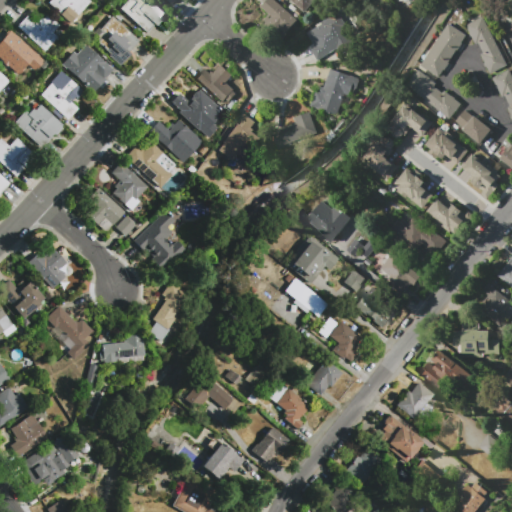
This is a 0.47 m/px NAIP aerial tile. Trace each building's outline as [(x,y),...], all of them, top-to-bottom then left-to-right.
[(85,0),(90,4),(70,26),(60,16),(60,15),(49,5),(52,0),(85,0)] [(155,25),(146,35),(118,10),(127,0),(148,0),(157,8),(150,16),(151,18),(150,19),(155,25)] [(272,0),(298,23),(286,35),(283,32),(275,41),(262,29),(267,24),(265,22),(271,16),(262,9),(270,0),(272,0)] [(315,0),(317,1),(305,14),(290,0),(288,3),(284,0),(315,0)] [(57,39),(44,53),(17,29),(27,18),(39,28),(41,26),(39,24),(42,20),(43,21),(47,17),(59,28),(52,35),(57,39)] [(100,32),(112,18),(139,43),(128,55),(130,56),(120,68),(109,58),(111,56),(98,44),(105,36),(100,32)] [(467,27),(484,19),(508,67),(491,75),(482,57),(485,55),(479,45),(477,46),(467,27)] [(319,62),(312,50),(317,47),(316,45),(319,43),(313,34),(326,26),(331,33),(342,26),(355,47),(343,54),(340,49),(319,62)] [(449,26),(467,37),(440,79),(422,67),(449,26)] [(0,40),(4,44),(6,42),(8,44),(15,35),(27,46),(26,46),(35,55),(16,75),(0,60),(0,40)] [(113,72),(103,83),(98,78),(96,79),(95,78),(87,87),(67,68),(75,60),(74,59),(86,46),(113,72)] [(197,81),(206,71),(211,75),(212,73),(214,75),(222,67),(233,77),(227,85),(235,92),(234,93),(237,96),(230,104),(227,101),(223,105),(197,81)] [(492,79),(511,70),(511,72),(511,117),(508,108),(511,106),(506,94),(501,97),(492,79)] [(341,89),(332,115),(312,109),(317,93),(322,94),(322,92),(324,93),(332,71),(349,77),(345,90),(341,89)] [(409,87),(420,73),(437,86),(435,88),(444,95),(446,93),(462,106),(451,121),(409,87)] [(78,110),(68,122),(41,98),(53,83),(58,87),(64,80),(76,91),(73,95),(74,97),(71,100),(69,98),(66,100),(78,110)] [(197,95),(209,105),(202,112),(210,119),(199,132),(172,108),(181,98),(186,102),(188,100),(190,102),(197,95)] [(433,123),(423,136),(410,127),(405,135),(401,137),(396,137),(392,135),(391,130),(386,126),(404,104),(433,123)] [(14,125),(26,112),(27,113),(34,105),(54,123),(47,131),(48,132),(47,134),(52,139),(42,150),(14,125)] [(457,124),(466,112),(475,119),(476,118),(494,132),(482,146),(465,133),(466,131),(457,124)] [(293,147),(280,152),(274,134),(295,127),(294,125),(297,124),(295,120),(311,115),(318,135),(292,144),(293,147)] [(245,116),(256,125),(252,129),(255,132),(253,134),(261,141),(251,154),(249,152),(243,160),(237,156),(232,162),(219,152),(224,145),(223,144),(245,116)] [(187,145),(175,158),(149,133),(158,123),(166,131),(172,125),(174,127),(178,122),(191,133),(183,141),(187,145)] [(425,145),(430,148),(427,151),(435,157),(437,154),(443,159),(446,155),(458,164),(468,150),(459,142),(457,144),(443,133),(441,136),(437,133),(431,141),(429,139),(425,145)] [(387,179),(397,168),(385,156),(393,147),(382,136),(363,157),(387,179)] [(15,176),(0,162),(0,139),(7,146),(15,138),(27,149),(19,157),(21,159),(19,161),(24,165),(15,176)] [(494,155),(511,168),(511,145),(505,140),(494,155)] [(172,177),(160,190),(126,159),(135,149),(140,154),(142,151),(144,153),(151,145),(163,156),(156,163),(172,177)] [(498,184),(487,199),(481,194),(483,191),(468,179),(472,174),(462,166),(472,154),(488,167),(489,165),(498,171),(496,173),(501,177),(496,182),(498,184)] [(147,189),(135,202),(132,198),(124,206),(110,193),(119,183),(111,175),(121,164),(147,189)] [(424,211),(434,198),(420,188),(424,183),(409,171),(395,189),(424,211)] [(0,191),(8,183),(0,175),(0,191)] [(124,214),(113,227),(105,220),(98,227),(86,217),(96,206),(89,200),(98,190),(124,214)] [(473,217),(458,236),(429,213),(440,200),(452,209),(456,204),(473,217)] [(353,219),(333,244),(308,225),(324,203),(335,212),(338,208),(353,219)] [(176,243),(184,252),(173,262),(162,273),(151,262),(150,262),(153,259),(145,251),(143,253),(133,243),(164,213),(174,223),(167,229),(171,234),(165,240),(172,248),(176,243)] [(446,241),(435,254),(423,244),(416,252),(397,235),(414,214),(446,241)] [(135,227),(125,238),(116,230),(126,219),(135,227)] [(356,259),(347,252),(357,240),(365,248),(356,259)] [(284,264),(309,282),(322,265),(327,269),(336,258),(322,248),(320,251),(307,241),(293,259),(290,256),(284,264)] [(361,254),(371,243),(378,248),(368,260),(361,254)] [(52,290),(29,265),(40,256),(42,259),(48,254),(49,255),(54,251),(66,264),(67,265),(59,272),(66,279),(52,290)] [(393,255),(421,276),(413,286),(407,282),(399,292),(390,286),(392,283),(389,281),(391,278),(381,271),(393,255)] [(511,255),(511,286),(497,276),(511,255)] [(341,282),(354,292),(365,278),(352,268),(341,282)] [(0,291),(0,285),(7,280),(15,290),(18,287),(16,284),(20,281),(22,283),(27,279),(42,298),(37,302),(38,304),(20,318),(0,291)] [(327,306),(317,319),(309,312),(306,316),(292,305),(295,301),(285,294),(295,281),(327,306)] [(161,297),(170,283),(189,297),(173,319),(175,321),(168,331),(169,332),(161,344),(149,334),(156,324),(152,321),(165,303),(163,302),(165,300),(161,297)] [(511,300),(488,284),(476,300),(488,309),(486,312),(504,325),(511,313),(511,300)] [(379,329),(385,321),(382,318),(393,304),(372,288),(363,300),(359,296),(351,307),(379,329)] [(82,321),(93,333),(84,341),(89,347),(73,362),(67,355),(75,347),(57,328),(55,330),(45,320),(59,307),(74,324),(76,322),(78,324),(82,321)] [(0,308),(12,325),(15,329),(5,336),(2,332),(0,333),(0,308)] [(355,358),(350,364),(345,359),(343,362),(332,353),(338,345),(329,338),(341,324),(361,340),(356,346),(358,347),(352,355),(355,358)] [(452,329),(452,348),(463,347),(463,354),(502,354),(501,340),(491,340),(490,328),(452,329)] [(126,338),(142,336),(145,358),(116,361),(117,365),(103,366),(101,347),(124,345),(124,342),(126,342),(126,338)] [(439,349),(420,374),(451,399),(471,374),(439,349)] [(341,375),(330,389),(328,387),(320,398),(304,385),(310,379),(311,380),(325,362),(341,375)] [(0,365),(9,379),(0,384),(0,365)] [(511,368),(511,389),(502,381),(511,368)] [(233,401),(224,411),(209,399),(198,412),(185,401),(206,377),(233,401)] [(302,425),(297,431),(283,420),(286,417),(283,415),(285,413),(267,399),(279,384),(310,409),(299,422),(302,425)] [(418,385),(433,397),(427,405),(433,409),(425,420),(418,415),(413,421),(396,408),(408,393),(410,395),(418,385)] [(0,391),(7,387),(13,396),(17,393),(26,408),(0,425),(0,391)] [(511,423),(511,401),(501,414),(511,423)] [(384,424),(389,418),(403,430),(401,432),(403,434),(401,436),(410,443),(398,458),(384,447),(384,445),(379,441),(383,436),(382,434),(387,427),(384,424)] [(17,459),(10,448),(16,444),(14,442),(16,440),(10,430),(23,422),(28,431),(37,425),(47,440),(17,459)] [(258,447),(272,429),(288,443),(277,457),(275,455),(265,466),(250,454),(256,446),(258,447)] [(505,449),(496,462),(480,449),(490,437),(505,449)] [(243,463),(234,474),(229,470),(219,482),(201,469),(220,445),(243,463)] [(51,446),(60,460),(56,463),(65,477),(47,488),(44,482),(33,489),(25,477),(28,475),(21,465),(51,446)] [(368,450),(382,462),(362,487),(345,473),(357,459),(359,460),(368,450)] [(434,495),(411,476),(421,463),(444,482),(434,495)] [(215,511),(181,511),(171,506),(187,476),(215,492),(206,507),(215,511)] [(333,487),(338,480),(351,492),(350,494),(352,496),(350,499),(365,511),(364,511),(337,511),(328,504),(333,498),(330,497),(336,490),(333,487)] [(472,491),(476,485),(489,496),(485,501),(487,503),(479,511),(454,511),(466,499),(461,497),(468,488),(472,491)] [(47,511),(46,509),(60,499),(68,511),(47,511)]
